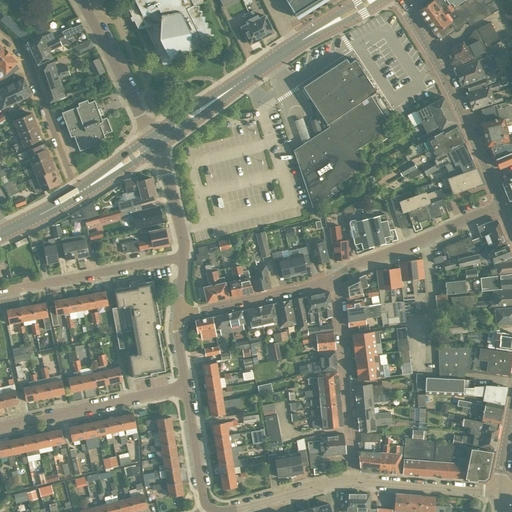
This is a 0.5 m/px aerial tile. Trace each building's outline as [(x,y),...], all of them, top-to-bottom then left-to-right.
[(199,5),(194,4),(192,0),(134,0),(137,6),(130,12),(132,16),(133,19),(135,22),(138,28),(147,27),(155,43),(156,46),(158,49),(157,51),(163,64),(171,63),(171,62),(170,62),(172,58),(189,55),(189,51),(211,40),(212,40),(213,34),(210,34),(210,28),(207,28),(207,22),(204,22),(204,16),(201,16),(202,10),(198,10),(199,5)] [(285,0),(296,18),(324,0),(285,0)] [(433,0),(419,11),(426,21),(449,4),(453,9),(466,0),(433,0)] [(449,4),(426,21),(440,41),(455,30),(457,32),(461,29),(459,27),(467,21),(470,26),(499,9),(493,0),(466,0),(453,9),(449,4)] [(252,10),(248,12),(261,38),(266,35),(268,36),(271,35),(272,33),(273,32),(265,15),(257,19),(252,10)] [(261,38),(248,12),(245,14),(249,23),(246,25),(245,23),(235,28),(239,36),(244,33),(249,43),(251,43),(251,44),(256,42),(256,40),(261,38)] [(27,41),(32,35),(7,13),(2,19),(27,41)] [(33,24),(38,34),(49,29),(45,19),(33,24)] [(487,55),(487,56),(505,50),(494,53),(490,46),(500,41),(491,22),(473,30),(468,39),(462,42),(445,50),(451,63),(459,60),(461,64),(471,59),(471,61),(487,55)] [(65,38),(84,29),(81,24),(76,26),(71,28),(71,27),(61,32),(65,38)] [(27,42),(32,53),(59,41),(63,39),(59,41),(57,36),(50,40),(47,34),(42,36),(27,42)] [(59,41),(32,53),(37,65),(52,58),(49,51),(65,44),(63,39),(59,41)] [(94,48),(90,40),(74,47),(78,56),(94,48)] [(505,50),(487,56),(488,57),(478,60),(454,68),(463,86),(467,85),(469,90),(487,85),(494,82),(495,79),(492,70),(510,65),(505,50)] [(7,52),(0,59),(0,69),(5,74),(0,77),(0,80),(6,78),(19,67),(16,63),(17,62),(7,52)] [(91,61),(97,75),(107,71),(101,57),(91,61)] [(293,150),(312,208),(333,194),(334,194),(339,191),(336,186),(368,165),(357,149),(391,127),(358,77),(364,73),(355,59),(349,63),(346,58),(302,87),(329,126),(293,150)] [(38,67),(46,90),(62,85),(59,78),(70,76),(66,65),(56,68),(54,62),(38,67)] [(17,89),(26,85),(22,77),(0,88),(0,110),(14,104),(11,98),(14,96),(13,93),(18,91),(17,89)] [(501,94),(493,97),(491,91),(499,89),(497,83),(466,93),(473,110),(494,103),(503,101),(501,94)] [(62,85),(46,90),(50,102),(66,97),(66,99),(88,93),(85,84),(63,89),(62,85)] [(31,95),(26,85),(17,89),(18,91),(13,93),(14,96),(11,98),(14,104),(31,95)] [(103,114),(100,108),(95,110),(94,107),(99,105),(95,95),(63,106),(78,147),(105,137),(104,134),(112,131),(106,117),(98,120),(97,116),(103,114)] [(407,115),(413,127),(421,122),(421,121),(430,116),(430,117),(434,115),(435,116),(450,109),(444,97),(416,111),(415,111),(407,115)] [(511,119),(511,118),(511,105),(508,105),(507,102),(496,106),(481,109),(484,123),(481,124),(487,147),(509,141),(503,119),(507,118),(509,119),(511,119)] [(11,116),(13,118),(24,113),(21,106),(11,116)] [(415,135),(419,143),(425,139),(424,138),(429,136),(456,122),(450,109),(435,116),(434,115),(430,117),(430,116),(421,121),(421,122),(413,127),(422,123),(427,133),(423,135),(421,132),(415,135)] [(19,134),(36,127),(33,121),(35,120),(33,116),(31,115),(30,114),(14,121),(17,128),(7,131),(10,137),(19,134)] [(316,119),(310,121),(314,132),(320,130),(316,119)] [(419,143),(424,152),(460,133),(456,124),(425,140),(425,139),(419,143)] [(36,127),(19,134),(22,141),(13,145),(15,151),(25,147),(41,140),(38,134),(39,132),(38,128),(36,127)] [(402,176),(407,174),(418,167),(418,166),(436,157),(443,153),(465,142),(460,133),(424,152),(406,162),(407,164),(398,169),(402,176)] [(490,147),(495,158),(511,151),(511,137),(511,138),(511,142),(490,147)] [(407,174),(410,179),(424,171),(427,175),(439,168),(439,167),(444,164),(447,168),(450,166),(454,174),(475,166),(467,148),(467,147),(465,143),(442,154),(421,166),(419,168),(418,167),(407,174)] [(22,167),(23,169),(49,158),(48,156),(49,155),(47,151),(46,150),(43,144),(26,151),(17,154),(19,160),(28,156),(31,163),(22,167)] [(511,151),(495,158),(499,168),(511,162),(511,151)] [(28,180),(28,181),(54,170),(53,169),(54,168),(52,164),(51,164),(49,158),(23,169),(25,173),(31,171),(31,169),(33,168),(36,176),(28,180)] [(0,170),(0,177),(10,173),(7,167),(0,170)] [(444,188),(447,187),(450,195),(482,183),(476,168),(441,181),(444,188)] [(54,170),(28,181),(30,187),(36,184),(36,183),(39,181),(42,191),(59,184),(59,183),(60,182),(58,177),(56,177),(54,170)] [(508,201),(511,199),(511,176),(504,180),(502,184),(508,201)] [(136,199),(131,200),(132,206),(144,203),(142,197),(155,194),(151,178),(138,182),(137,178),(124,181),(127,193),(134,191),(136,199)] [(2,185),(5,190),(16,186),(14,180),(2,185)] [(16,186),(5,190),(13,203),(20,199),(17,193),(19,192),(16,186)] [(425,205),(448,197),(447,196),(444,197),(441,189),(427,194),(426,192),(411,197),(409,191),(399,195),(390,199),(401,229),(413,225),(407,211),(425,205)] [(13,203),(16,208),(26,202),(23,197),(20,199),(13,203)] [(453,210),(448,197),(425,205),(430,218),(448,212),(453,210)] [(413,225),(430,218),(425,205),(407,211),(413,225)] [(71,215),(69,216),(71,222),(86,219),(83,207),(71,215)] [(119,210),(98,215),(100,223),(131,215),(128,207),(119,209),(119,210)] [(133,213),(137,229),(163,222),(159,207),(133,213)] [(367,218),(370,232),(389,226),(385,213),(373,216),(371,209),(365,210),(367,218)] [(348,223),(352,237),(370,232),(367,218),(348,223)] [(52,225),(53,230),(54,239),(62,237),(60,228),(59,224),(52,225)] [(333,227),(330,227),(334,261),(348,259),(346,241),(341,242),(340,226),(333,227)] [(389,226),(370,232),(374,246),(393,241),(389,226)] [(142,242),(138,242),(138,240),(121,244),(123,254),(140,250),(154,247),(154,248),(168,245),(165,229),(146,233),(146,229),(140,230),(142,242)] [(255,234),(261,258),(270,255),(264,232),(255,234)] [(370,232),(352,237),(356,251),(374,246),(370,232)] [(84,234),(73,237),(77,258),(89,256),(86,239),(85,239),(84,234)] [(62,243),(55,245),(58,258),(65,257),(65,260),(77,258),(73,237),(61,239),(62,243)] [(462,240),(445,247),(445,248),(443,249),(445,255),(447,254),(450,260),(475,255),(480,253),(478,247),(474,248),(473,246),(471,241),(470,237),(463,240),(462,240)] [(26,238),(15,243),(17,248),(28,243),(26,238)] [(48,241),(42,242),(43,245),(46,261),(46,260),(47,263),(58,261),(58,258),(55,245),(54,238),(48,240),(48,241)] [(315,265),(327,261),(321,241),(309,244),(315,265)] [(228,242),(218,244),(219,249),(220,249),(221,254),(226,253),(225,250),(231,249),(231,248),(233,247),(232,242),(228,243),(228,242)] [(197,247),(199,253),(207,252),(219,249),(218,244),(218,243),(197,247)] [(475,255),(450,260),(435,264),(436,272),(459,267),(472,264),(473,267),(479,266),(485,265),(488,265),(511,256),(507,245),(493,250),(487,251),(480,253),(475,255)] [(280,268),(283,278),(283,279),(290,277),(290,279),(295,278),(290,257),(283,259),(281,251),(271,253),(275,269),(280,268)] [(207,252),(199,253),(196,254),(197,260),(194,260),(195,267),(203,265),(202,260),(209,258),(207,252)] [(300,277),(300,275),(305,274),(303,267),(309,266),(307,254),(290,257),(295,278),(300,277)] [(485,265),(488,271),(490,271),(491,274),(511,271),(511,258),(511,256),(488,265),(485,265)] [(427,302),(426,293),(418,293),(419,278),(424,278),(422,260),(410,261),(412,279),(414,294),(415,303),(416,315),(422,314),(420,303),(427,302)] [(404,301),(403,301),(404,311),(405,311),(406,316),(411,315),(409,304),(415,303),(414,294),(406,295),(407,280),(412,279),(410,261),(399,262),(400,268),(399,268),(401,287),(402,287),(404,301)] [(270,288),(265,264),(254,266),(256,276),(252,277),(255,291),(270,288)] [(218,300),(210,267),(210,265),(204,266),(209,286),(204,287),(207,302),(218,300)] [(242,265),(236,266),(242,294),(253,292),(250,277),(244,279),(242,265)] [(214,266),(210,267),(218,300),(228,297),(225,283),(219,284),(218,279),(219,279),(217,270),(215,271),(214,266)] [(242,294),(236,266),(230,267),(234,281),(229,282),(232,296),(242,294)] [(404,314),(398,266),(399,272),(388,273),(394,321),(399,321),(398,315),(404,314)] [(477,278),(476,269),(465,270),(466,279),(477,278)] [(393,324),(391,303),(383,304),(384,289),(389,288),(387,270),(376,271),(381,314),(387,313),(388,324),(393,324)] [(465,280),(445,282),(446,294),(511,287),(511,273),(477,278),(465,280)] [(346,298),(349,299),(364,296),(362,289),(368,288),(365,275),(347,284),(345,287),(346,298)] [(112,308),(116,331),(135,328),(140,353),(128,355),(132,378),(150,375),(150,374),(164,371),(157,327),(160,326),(152,281),(136,283),(137,285),(114,289),(117,307),(112,308)] [(446,295),(435,295),(436,313),(494,307),(511,306),(511,289),(492,292),(492,301),(474,302),(474,295),(451,297),(452,305),(448,306),(446,295)] [(106,291),(93,293),(95,307),(108,305),(106,291)] [(329,292),(317,295),(319,311),(318,312),(319,318),(323,317),(324,319),(331,317),(329,292)] [(93,293),(80,296),(82,310),(95,307),(93,293)] [(319,311),(317,295),(305,297),(308,323),(313,322),(312,313),(318,312),(319,311)] [(80,296),(67,298),(70,312),(82,310),(80,296)] [(70,312),(67,298),(54,301),(55,306),(49,307),(53,325),(58,324),(56,315),(70,312)] [(302,331),(302,337),(308,335),(308,329),(307,329),(303,298),(292,300),(300,332),(302,331)] [(296,324),(291,300),(275,303),(280,327),(296,324)] [(33,305),(35,319),(42,318),(45,330),(51,329),(48,316),(46,302),(33,305)] [(346,304),(348,315),(380,310),(379,303),(364,306),(363,302),(346,304)] [(273,304),(259,307),(262,324),(267,323),(268,328),(278,326),(273,304)] [(22,322),(35,319),(33,305),(20,307),(22,322)] [(9,324),(22,322),(20,307),(7,310),(9,324)] [(262,324),(259,307),(244,310),(249,331),(262,329),(261,324),(262,324)] [(511,307),(495,309),(495,311),(487,312),(488,320),(496,320),(496,324),(511,322),(511,307)] [(380,310),(348,315),(349,326),(366,324),(365,318),(371,318),(373,328),(382,327),(380,310)] [(241,311),(227,314),(231,333),(244,330),(242,324),(244,324),(241,311)] [(231,333),(227,314),(214,317),(217,330),(219,329),(221,335),(231,333)] [(470,333),(479,332),(475,332),(475,329),(467,330),(465,315),(457,316),(458,321),(441,323),(442,335),(467,332),(467,333),(470,333)] [(198,334),(200,333),(201,340),(216,337),(215,330),(212,317),(195,321),(198,334)] [(37,323),(31,324),(33,335),(39,334),(37,323)] [(319,328),(318,328),(319,333),(333,332),(332,325),(319,326),(319,328)] [(410,327),(399,327),(402,373),(413,373),(410,327)] [(499,330),(479,332),(470,333),(470,340),(479,340),(479,341),(487,341),(496,343),(495,348),(511,350),(511,333),(506,333),(506,335),(498,334),(499,330)] [(287,331),(280,332),(281,341),(288,339),(287,331)] [(379,343),(378,331),(374,331),(352,334),(352,335),(353,346),(379,343)] [(281,341),(280,332),(273,334),(274,342),(281,341)] [(302,337),(301,337),(302,344),(311,342),(311,344),(317,343),(318,351),(335,349),(333,332),(319,333),(317,334),(308,335),(302,337)] [(249,339),(249,340),(251,347),(260,345),(258,337),(249,339)] [(220,352),(218,343),(218,344),(217,340),(211,341),(212,348),(205,350),(206,356),(220,353),(220,352)] [(249,340),(234,343),(235,350),(251,347),(249,340)] [(224,342),(218,343),(220,352),(226,351),(224,342)] [(277,342),(266,345),(267,353),(279,350),(277,342)] [(379,343),(353,346),(355,358),(379,354),(377,354),(375,343),(379,343)] [(13,347),(17,361),(30,357),(27,344),(13,347)] [(438,347),(439,366),(481,364),(481,360),(510,364),(511,353),(511,352),(481,348),(438,347)] [(76,349),(70,351),(73,360),(79,358),(76,349)] [(319,363),(313,363),(314,372),(337,370),(335,351),(318,353),(319,363)] [(229,352),(220,354),(221,360),(230,359),(229,352)] [(356,369),(383,365),(382,365),(380,365),(379,354),(355,358),(356,369)] [(245,358),(246,368),(254,367),(253,357),(245,358)] [(93,373),(96,387),(109,384),(106,370),(105,365),(106,365),(107,365),(106,359),(99,361),(100,366),(98,366),(99,371),(93,373)] [(439,374),(439,378),(439,379),(464,379),(465,370),(478,370),(509,375),(510,364),(481,360),(481,364),(439,366),(439,367),(427,367),(427,374),(439,374)] [(202,365),(205,378),(218,376),(216,362),(202,365)] [(15,367),(18,378),(24,377),(21,365),(15,367)] [(384,377),(383,365),(356,369),(357,380),(384,377)] [(119,367),(106,370),(109,384),(122,381),(119,367)] [(266,381),(286,377),(285,371),(273,373),(272,367),(263,368),(266,381)] [(245,379),(256,379),(255,371),(245,371),(245,379)] [(318,383),(318,386),(338,383),(337,372),(317,374),(318,378),(308,379),(308,384),(318,383)] [(93,373),(80,376),(83,390),(96,387),(93,373)] [(23,389),(26,402),(39,400),(36,386),(35,380),(37,380),(36,374),(29,375),(31,381),(28,382),(29,387),(23,389)] [(80,376),(67,379),(70,393),(83,390),(80,376)] [(205,378),(207,391),(220,388),(218,376),(205,378)] [(425,394),(432,395),(463,396),(503,404),(506,387),(486,386),(474,386),(474,380),(464,379),(439,379),(439,378),(425,378),(425,394)] [(61,380),(48,383),(51,397),(65,394),(61,380)] [(425,382),(422,382),(416,383),(417,392),(425,391),(425,382)] [(51,397),(48,383),(36,386),(39,400),(51,397)] [(319,394),(319,396),(339,394),(338,383),(318,386),(319,388),(308,389),(309,395),(319,394)] [(259,395),(267,393),(265,384),(257,386),(259,395)] [(355,386),(356,398),(383,395),(382,384),(371,385),(355,386)] [(207,391),(209,403),(222,401),(220,388),(207,391)] [(15,390),(3,393),(6,407),(18,404),(15,390)] [(320,404),(321,407),(340,404),(339,394),(319,396),(320,398),(309,400),(310,406),(320,404)] [(356,398),(357,409),(373,408),(373,402),(384,402),(383,395),(356,398)] [(225,414),(224,408),(241,406),(240,398),(222,401),(209,403),(211,417),(225,414)] [(275,413),(273,400),(264,402),(265,405),(261,405),(262,412),(263,412),(263,415),(275,413)] [(469,408),(501,414),(503,405),(485,402),(484,405),(463,401),(458,400),(457,406),(462,407),(469,408)] [(299,402),(290,403),(290,411),(296,410),(302,408),(301,404),(299,402)] [(442,410),(448,411),(450,404),(443,403),(442,410)] [(321,415),(322,418),(341,415),(340,404),(321,407),(321,409),(310,410),(311,416),(321,415)] [(475,415),(474,418),(499,423),(501,414),(469,408),(462,407),(461,412),(468,414),(475,415)] [(357,409),(358,420),(385,418),(391,418),(391,412),(374,414),(373,408),(357,409)] [(414,408),(414,421),(425,421),(425,409),(414,408)] [(133,413),(120,416),(125,441),(126,440),(125,435),(131,434),(132,439),(139,438),(138,432),(137,432),(136,427),(133,413)] [(264,416),(266,426),(278,424),(277,414),(264,416)] [(242,417),(243,423),(259,421),(258,415),(242,417)] [(341,415),(322,418),(322,420),(311,421),(312,429),(323,428),(323,429),(330,429),(330,427),(342,426),(341,415)] [(120,416),(107,418),(111,438),(112,438),(113,444),(114,444),(112,437),(110,432),(118,431),(120,442),(125,441),(120,416)] [(464,416),(462,425),(468,426),(467,432),(474,434),(496,438),(499,423),(474,418),(464,416)] [(157,419),(159,432),(172,430),(170,417),(157,419)] [(94,421),(97,435),(105,434),(108,445),(113,444),(112,438),(111,438),(107,418),(94,421)] [(385,418),(358,420),(359,432),(375,430),(375,426),(392,424),(391,418),(385,418)] [(212,425),(214,438),(228,436),(228,435),(227,429),(232,426),(238,425),(237,419),(231,421),(231,422),(226,422),(212,425)] [(84,438),(97,435),(94,421),(81,424),(84,438)] [(418,438),(418,439),(426,441),(426,423),(419,423),(417,430),(412,430),(411,438),(418,438)] [(71,441),(84,438),(81,424),(68,427),(71,441)] [(266,426),(268,437),(280,435),(278,424),(266,426)] [(265,428),(252,431),(255,443),(267,441),(265,428)] [(61,429),(48,432),(51,446),(64,443),(61,429)] [(159,432),(161,445),(175,443),(172,430),(159,432)] [(48,432),(35,434),(39,453),(39,448),(51,446),(48,432)] [(216,451),(230,448),(235,447),(235,446),(234,439),(240,438),(239,433),(228,435),(228,436),(214,438),(216,451)] [(380,433),(371,434),(371,442),(380,442),(380,433)] [(35,434),(22,437),(25,451),(26,451),(27,456),(39,453),(35,434)] [(308,442),(308,447),(344,444),(343,434),(320,437),(320,441),(308,442)] [(371,442),(371,434),(360,434),(360,442),(358,442),(358,448),(362,448),(361,442),(371,442)] [(496,438),(474,434),(473,437),(462,435),(462,437),(453,435),(452,444),(461,446),(462,443),(472,445),(494,449),(496,438)] [(378,472),(389,473),(390,453),(389,453),(390,436),(385,435),(384,444),(383,444),(382,452),(380,452),(378,472)] [(22,437),(10,440),(15,466),(16,466),(13,454),(25,451),(22,437)] [(306,438),(298,439),(300,448),(307,447),(306,438)] [(426,441),(418,439),(417,440),(405,438),(403,475),(484,481),(488,477),(494,451),(426,441)] [(15,466),(10,440),(0,441),(0,456),(8,455),(10,467),(15,466)] [(161,445),(163,458),(177,456),(175,443),(161,445)] [(344,444),(308,447),(309,453),(309,458),(310,468),(317,467),(316,457),(316,452),(321,452),(321,456),(345,453),(344,444)] [(390,453),(389,473),(399,474),(400,454),(402,454),(403,446),(393,445),(392,453),(390,453)] [(69,450),(75,475),(81,474),(77,458),(74,448),(69,450)] [(216,451),(218,463),(232,461),(230,448),(216,451)] [(298,453),(287,455),(291,477),(298,474),(303,473),(301,465),(303,464),(303,462),(307,461),(305,449),(297,450),(298,453)] [(360,471),(368,471),(370,452),(370,450),(364,449),(364,451),(358,451),(360,471)] [(130,452),(120,454),(123,465),(133,463),(130,452)] [(368,471),(378,472),(380,452),(370,452),(368,471)] [(291,477),(287,455),(276,457),(276,454),(268,455),(270,468),(275,467),(275,468),(277,470),(278,477),(283,476),(283,477),(290,477),(291,477)] [(141,474),(142,474),(160,472),(179,469),(177,456),(163,458),(165,470),(159,471),(159,470),(141,474)] [(115,457),(103,459),(105,469),(117,466),(115,457)] [(232,461),(218,463),(220,476),(234,474),(233,468),(244,466),(243,459),(232,461)] [(61,465),(64,476),(70,475),(67,463),(61,465)] [(127,468),(129,476),(142,473),(140,465),(127,468)] [(166,477),(167,484),(181,482),(179,469),(160,472),(142,474),(143,480),(160,477),(160,478),(166,477)] [(20,489),(19,485),(17,471),(11,472),(13,483),(5,485),(7,492),(20,489)] [(58,473),(47,476),(46,471),(33,474),(36,485),(60,479),(58,473)] [(234,474),(220,476),(223,489),(236,487),(234,474)] [(77,478),(79,487),(89,485),(86,476),(77,478)] [(181,482),(167,484),(169,497),(183,495),(181,482)] [(138,496),(131,498),(135,511),(147,507),(144,494),(141,483),(135,485),(138,496)] [(52,484),(40,488),(42,496),(55,492),(52,484)] [(30,500),(39,497),(37,489),(28,492),(30,500)] [(26,491),(13,494),(15,503),(28,500),(26,491)] [(356,511),(357,494),(344,494),(344,511),(352,511),(351,511),(356,511)] [(370,494),(357,494),(356,511),(361,511),(369,511),(370,494)] [(407,511),(408,511),(407,511),(408,495),(395,494),(394,510),(394,511),(407,511)] [(415,511),(419,511),(421,496),(408,495),(407,511),(415,511)] [(419,511),(444,511),(445,507),(434,506),(434,497),(421,496),(419,511)] [(131,498),(119,501),(121,511),(130,511),(135,511),(131,498)] [(64,503),(66,511),(68,511),(72,511),(69,501),(64,503)] [(121,511),(119,501),(106,504),(108,511),(121,511)]
